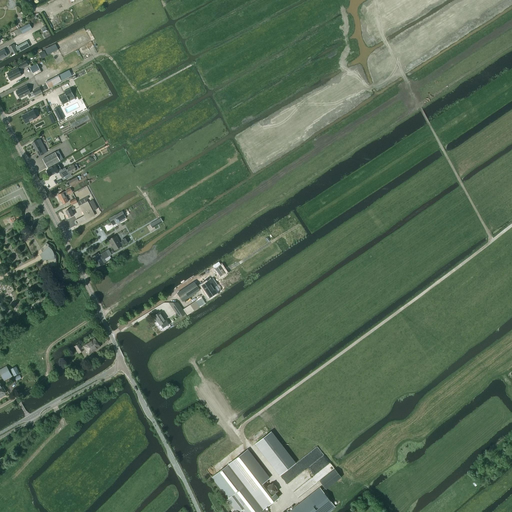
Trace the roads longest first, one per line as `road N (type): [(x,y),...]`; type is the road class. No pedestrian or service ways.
road 1 (track): [(0,407),(45,381),(47,350),(57,339),(414,109)]
road 2 (track): [(275,511),(286,503),(282,481),(240,428),(511,225)]
road 3 (tertiary): [(122,363),(0,111)]
road 4 (tertiary): [(199,511),(122,363)]
road 5 (tertiary): [(0,434),(122,363)]
